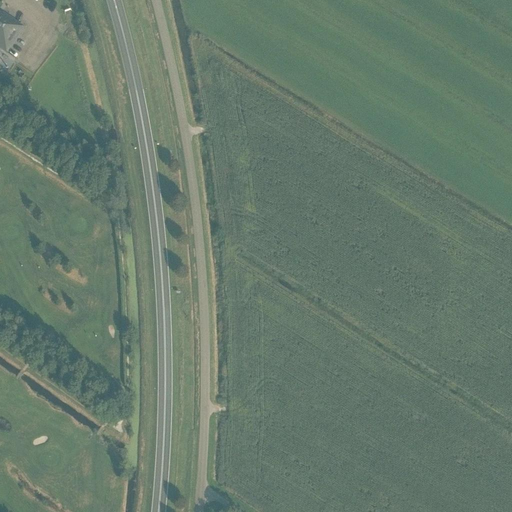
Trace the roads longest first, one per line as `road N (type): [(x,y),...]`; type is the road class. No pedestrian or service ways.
road 1 (trunk): [(155,511),(165,412),(161,277),(149,168),(112,0)]
road 2 (unclassified): [(200,511),(208,412),(198,239),(181,115),(153,0)]
